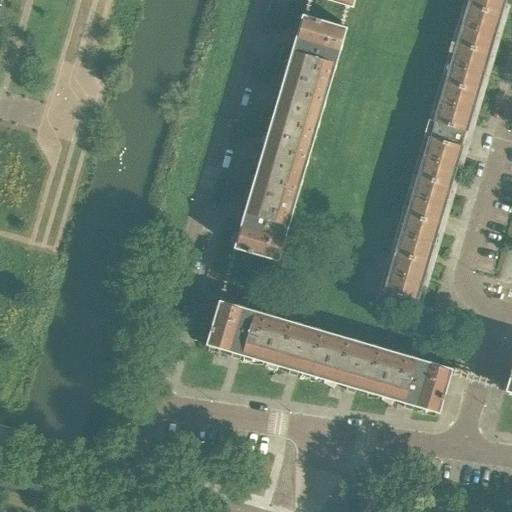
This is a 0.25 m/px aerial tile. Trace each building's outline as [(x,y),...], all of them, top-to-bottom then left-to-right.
[(429,136),(406,212),(383,292),(417,302),(463,146),(461,146),(466,131),(467,131),(505,0),(468,0),(433,121),(435,122),(430,137),(429,136)] [(292,49),(285,74),(325,85),(329,72),(334,73),(337,62),(336,62),(337,57),(339,53),(343,42),(338,41),(342,27),(342,26),(340,26),(321,20),(321,19),(317,18),(316,18),(306,15),(307,12),(305,12),(304,15),(303,15),(300,24),(297,35),(295,40),(290,39),(288,44),(287,47),(287,48),(292,49)] [(325,85),(285,74),(283,82),(280,93),(278,98),(273,97),(272,101),(270,105),(276,106),(269,130),(308,141),(312,129),(316,131),(320,120),(319,120),(321,115),(322,111),(326,100),(321,98),(325,85)] [(259,164),(252,188),(291,199),(295,187),(300,189),(303,177),(302,177),(304,172),(305,168),(306,169),(309,157),(304,156),(308,141),(269,130),(266,139),(263,151),(261,156),(256,154),(255,159),(254,163),(259,164)] [(291,199),(252,188),(249,197),(246,208),(244,214),(239,212),(238,216),(237,220),(242,222),(234,248),(249,252),(248,253),(252,254),(253,253),(274,259),(274,258),(278,245),(283,246),(286,235),(287,229),(288,226),(289,226),(292,215),(287,214),(291,199)] [(241,354),(265,361),(277,322),(264,318),(265,313),(254,310),(253,311),(250,310),(245,308),(245,307),(234,304),(232,309),(219,305),(218,305),(206,344),(216,347),(227,350),(232,352),(231,357),(235,358),(239,359),(241,354)] [(322,378),(334,339),(321,335),(323,330),(311,327),(308,327),(303,325),(303,324),(292,321),(290,326),(277,322),(265,361),(274,364),(285,367),(290,369),(289,374),(293,375),(297,376),(298,377),(299,371),(322,378)] [(348,343),(334,339),(322,378),(331,381),(343,384),(348,385),(346,391),(350,392),(355,393),(356,388),(381,395),(393,356),(379,352),(380,347),(369,344),(365,343),(360,342),(360,341),(349,338),(348,343)] [(393,356),(381,395),(389,398),(399,401),(405,402),(404,408),(408,409),(412,410),(413,410),(414,405),(440,413),(444,398),(444,399),(446,394),(445,394),(451,373),(450,373),(436,369),(438,364),(426,361),(423,360),(418,359),(418,358),(407,355),(405,360),(393,356)] [(406,491),(404,501),(413,503),(415,493),(406,491)]
